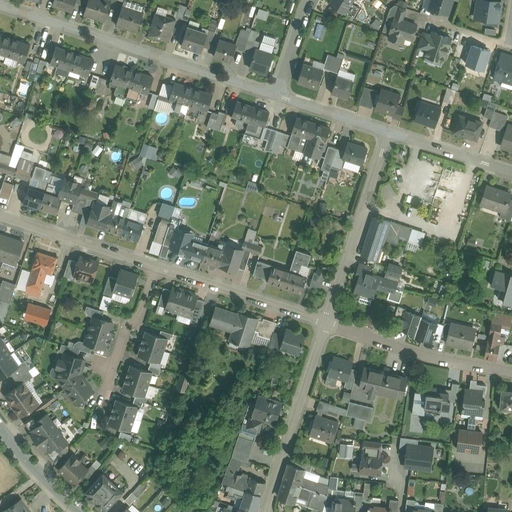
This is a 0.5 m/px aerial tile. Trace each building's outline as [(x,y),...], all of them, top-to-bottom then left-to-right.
[(54,0),(53,3),(73,10),(75,3),(75,0),(54,0)] [(111,0),(109,0),(88,0),(87,5),(83,16),(104,23),(111,0)] [(352,0),(332,0),(329,5),(330,6),(331,5),(344,13),(344,14),(345,14),(345,13),(353,18),(359,8),(351,3),(352,0)] [(432,0),(429,11),(438,14),(439,12),(447,14),(451,0),(432,0)] [(478,0),(475,19),(498,22),(501,3),(493,1),(492,0),(478,0)] [(128,6),(123,4),(116,26),(137,33),(145,8),(129,3),(128,6)] [(187,7),(181,5),(176,17),(183,19),(187,7)] [(405,9),(394,5),(390,9),(386,20),(392,22),(394,17),(402,20),(405,9)] [(259,7),(256,16),(265,19),(268,10),(259,7)] [(176,20),(156,13),(148,35),(168,42),(176,20)] [(402,20),(394,17),(392,22),(393,22),(389,33),(391,33),(389,39),(402,44),(405,33),(413,36),(416,25),(402,20)] [(206,33),(187,27),(181,45),(201,52),(204,42),(207,33),(206,33)] [(238,36),(248,39),(250,32),(241,29),(238,36)] [(214,32),(208,30),(206,33),(207,33),(204,42),(211,44),(214,32)] [(431,35),(422,32),(417,48),(426,51),(431,35)] [(451,38),(432,32),(431,35),(426,51),(424,56),(433,59),(432,59),(434,60),(434,59),(443,62),(446,53),(449,51),(448,48),(451,38)] [(261,40),(271,43),(273,36),(263,33),(261,40)] [(11,39),(0,35),(0,53),(6,55),(11,39)] [(248,39),(238,36),(235,44),(236,45),(235,49),(244,52),(248,39)] [(30,45),(11,39),(6,55),(25,61),(30,45)] [(254,41),(248,39),(244,52),(250,54),(254,41)] [(228,43),(219,40),(214,56),(230,62),(235,49),(236,45),(235,44),(228,42),(228,43)] [(261,42),(259,50),(256,49),(250,68),(266,74),(273,55),(271,54),(274,46),(261,42)] [(75,53),(56,47),(50,63),(69,69),(75,53)] [(93,59),(75,53),(69,69),(88,75),(93,59)] [(325,64),(323,69),(332,72),(336,57),(328,54),(325,64)] [(511,57),(501,54),(493,78),(511,84),(511,57)] [(343,59),(336,57),(332,72),(338,74),(343,59)] [(46,61),(40,59),(36,71),(42,73),(46,61)] [(312,69),(322,73),(323,69),(325,64),(314,60),(312,67),(313,67),(312,69)] [(312,67),(303,64),(297,82),(317,89),(322,73),(312,69),(313,67),(312,67)] [(134,71),(115,65),(109,84),(116,86),(114,93),(116,95),(123,98),(126,97),(126,96),(134,71)] [(67,76),(77,79),(79,73),(68,70),(67,76)] [(153,77),(134,71),(126,96),(137,100),(140,91),(148,93),(153,77)] [(94,75),(90,85),(95,87),(99,77),(94,75)] [(353,81),(337,75),(331,93),(348,99),(353,81)] [(105,79),(99,77),(95,90),(101,92),(105,79)] [(454,80),(451,89),(455,90),(457,91),(460,82),(454,80)] [(194,89),(174,83),(169,98),(176,101),(174,109),(185,113),(188,105),(194,89)] [(377,91),(364,87),(359,102),(372,106),(377,91)] [(447,88),(443,102),(451,104),(455,90),(451,89),(447,88)] [(212,95),(194,89),(188,105),(207,111),(212,95)] [(389,93),(380,90),(375,107),(386,111),(387,110),(393,112),(394,113),(396,106),(399,99),(388,96),(389,93)] [(159,95),(153,93),(149,105),(155,107),(159,95)] [(164,97),(159,95),(155,107),(160,109),(164,97)] [(169,98),(164,97),(160,109),(155,107),(154,110),(171,116),(174,109),(176,101),(169,98)] [(441,107),(420,101),(414,120),(435,126),(441,107)] [(253,107),(237,102),(232,116),(237,118),(235,125),(246,129),(253,107)] [(497,104),(489,102),(483,116),(491,120),(494,112),(497,104)] [(396,106),(394,113),(393,112),(392,117),(400,120),(404,108),(396,106)] [(269,113),(253,107),(246,129),(244,133),(261,138),(264,127),(269,113)] [(216,119),(214,124),(221,126),(222,124),(225,113),(219,111),(218,114),(216,119)] [(218,114),(211,112),(207,127),(212,129),(214,124),(216,119),(218,114)] [(494,112),(491,120),(488,127),(502,132),(507,117),(494,112)] [(482,122),(459,115),(453,133),(468,137),(468,138),(476,141),(482,122)] [(313,123),(297,118),(291,135),(288,146),(287,147),(303,153),(308,137),(313,123)] [(313,123),(308,137),(303,153),(319,158),(324,143),(325,143),(329,128),(313,123)] [(221,126),(214,124),(212,129),(226,133),(229,126),(222,124),(221,126)] [(511,125),(507,124),(501,145),(511,149),(511,125)] [(264,127),(261,138),(267,140),(271,129),(264,127)] [(278,131),(271,129),(267,140),(274,142),(278,131)] [(284,133),(278,131),(274,142),(280,144),(284,133)] [(291,135),(284,133),(280,144),(288,146),(291,135)] [(367,149),(348,142),(345,151),(343,158),(344,159),(362,165),(367,149)] [(144,144),(140,155),(153,159),(156,148),(144,144)] [(337,149),(328,146),(322,164),(331,167),(337,149)] [(11,158),(20,160),(20,159),(23,151),(14,149),(13,154),(11,158)] [(337,149),(331,167),(341,170),(344,159),(343,158),(345,151),(337,149)] [(0,162),(0,163),(9,165),(11,158),(13,154),(1,150),(0,153),(0,162)] [(33,154),(23,151),(20,159),(30,162),(33,154)] [(142,166),(143,158),(133,156),(132,165),(142,166)] [(17,168),(20,160),(11,158),(9,165),(17,168)] [(30,162),(20,159),(20,160),(17,168),(18,168),(15,176),(28,180),(33,163),(30,162)] [(0,171),(6,173),(9,165),(0,163),(0,162),(0,171)] [(17,168),(9,165),(6,173),(15,176),(18,168),(17,168)] [(35,189),(28,186),(22,204),(39,209),(48,183),(42,181),(46,169),(36,166),(32,178),(38,180),(35,189)] [(169,172),(178,178),(182,173),(172,166),(169,172)] [(201,187),(203,181),(191,178),(190,184),(201,187)] [(80,185),(64,180),(62,187),(64,187),(62,195),(68,197),(67,200),(74,202),(75,202),(77,195),(80,185)] [(55,185),(48,183),(39,209),(56,215),(62,198),(52,194),(55,185)] [(379,188),(384,200),(395,195),(390,183),(379,188)] [(13,187),(3,184),(1,189),(11,192),(13,187)] [(511,195),(486,187),(484,196),(485,196),(482,204),(491,207),(492,206),(502,209),(501,211),(505,212),(509,199),(511,195)] [(11,192),(1,189),(0,191),(0,196),(9,200),(11,192)] [(90,191),(81,189),(79,196),(79,197),(88,199),(90,191)] [(99,194),(90,191),(88,199),(94,202),(96,202),(97,202),(99,194)] [(88,199),(79,197),(79,196),(77,195),(75,202),(74,202),(71,211),(83,215),(88,199)] [(88,199),(83,215),(89,217),(94,202),(88,199)] [(511,199),(509,199),(505,212),(501,211),(499,217),(511,221),(511,215),(511,199)] [(97,202),(96,202),(94,202),(89,217),(87,223),(104,228),(103,230),(121,236),(126,218),(109,213),(111,207),(97,202)] [(320,202),(318,212),(325,214),(327,204),(320,202)] [(111,207),(109,213),(126,218),(129,208),(112,203),(111,207)] [(162,214),(171,217),(175,207),(164,203),(160,214),(162,214)] [(126,218),(143,224),(147,214),(129,208),(126,218)] [(169,225),(171,217),(162,214),(160,222),(169,225)] [(180,220),(171,217),(169,225),(178,228),(180,220)] [(310,218),(311,228),(319,227),(318,217),(310,218)] [(390,222),(374,217),(362,256),(378,261),(384,241),(390,222)] [(143,224),(126,218),(121,236),(138,241),(143,224)] [(412,228),(390,221),(390,222),(384,241),(397,245),(399,238),(408,241),(412,228)] [(159,222),(153,241),(162,244),(169,225),(160,222),(159,222)] [(176,232),(178,228),(169,225),(162,244),(171,247),(175,232),(176,232)] [(422,231),(412,228),(408,241),(418,245),(422,231)] [(244,242),(253,244),(257,232),(248,229),(244,242)] [(176,232),(175,232),(171,247),(170,249),(186,254),(185,257),(202,262),(208,244),(191,239),(192,237),(176,232)] [(23,243),(0,234),(0,259),(16,265),(23,243)] [(243,250),(250,252),(253,244),(244,242),(241,250),(243,250)] [(168,250),(170,249),(171,247),(162,244),(160,256),(166,258),(168,250)] [(242,253),(225,248),(225,250),(208,244),(202,262),(219,268),(219,266),(236,272),(237,268),(242,253)] [(262,247),(253,244),(250,252),(259,255),(262,247)] [(242,253),(237,268),(244,271),(250,252),(243,250),(242,253)] [(306,277),(298,274),(301,265),(307,267),(310,255),(296,250),(289,271),(284,288),(301,294),(306,277)] [(39,296),(46,273),(51,275),(57,258),(37,252),(32,269),(33,269),(32,272),(25,292),(39,296)] [(98,263),(80,257),(78,263),(74,275),(75,275),(83,278),(82,279),(92,282),(98,263)] [(78,263),(69,260),(63,277),(73,280),(75,275),(74,275),(78,263)] [(289,271),(257,261),(252,275),(268,280),(267,283),(284,288),(289,271)] [(372,278),(368,277),(370,268),(359,264),(356,273),(359,274),(354,291),(361,294),(358,301),(369,305),(371,299),(372,300),(373,295),(375,288),(394,293),(402,269),(389,264),(384,279),(373,275),(372,278)] [(327,268),(319,265),(316,273),(316,274),(324,276),(327,268)] [(137,275),(120,270),(117,279),(113,291),(114,291),(130,296),(137,275)] [(511,274),(496,270),(492,286),(506,290),(503,302),(511,305),(511,274)] [(324,276),(316,274),(316,273),(314,273),(309,288),(319,291),(324,276)] [(109,276),(103,294),(112,296),(114,291),(113,291),(117,279),(109,276)] [(16,285),(2,280),(0,287),(0,300),(9,303),(16,285)] [(166,308),(172,291),(163,288),(158,305),(166,308)] [(179,290),(173,288),(172,291),(166,308),(166,309),(178,313),(185,291),(179,289),(179,290)] [(185,291),(178,313),(190,317),(196,299),(197,296),(191,294),(191,293),(185,291)] [(99,307),(107,309),(111,296),(103,294),(99,307)] [(196,299),(190,316),(199,318),(204,301),(196,299)] [(9,303),(0,300),(0,317),(3,323),(9,303)] [(51,310),(28,303),(23,318),(46,326),(51,310)] [(166,309),(166,308),(158,305),(155,313),(164,315),(166,309)] [(103,312),(86,306),(85,311),(87,315),(93,317),(101,319),(103,312)] [(398,306),(392,324),(399,326),(404,311),(405,311),(405,309),(398,306)] [(262,320),(239,313),(239,315),(215,307),(210,324),(232,331),(229,341),(230,341),(228,345),(246,351),(247,346),(248,347),(250,342),(267,348),(271,337),(258,333),(262,320)] [(405,311),(404,311),(399,326),(398,329),(408,333),(408,334),(414,336),(421,316),(405,311)] [(493,313),(484,358),(496,360),(499,344),(503,344),(507,326),(510,327),(511,317),(511,316),(503,315),(493,313)] [(437,324),(421,319),(422,317),(421,316),(414,336),(414,339),(421,341),(421,340),(431,343),(432,340),(437,324)] [(101,319),(93,317),(89,330),(109,337),(113,323),(101,319)] [(275,324),(262,320),(258,333),(271,337),(273,331),(275,324)] [(437,324),(432,340),(439,343),(441,336),(444,323),(443,325),(437,323),(437,324)] [(444,323),(441,336),(446,337),(450,325),(444,323)] [(464,326),(450,323),(446,337),(445,343),(455,346),(455,344),(471,348),(476,331),(475,331),(475,332),(464,329),(464,326)] [(305,335),(286,328),(284,335),(279,349),(298,355),(305,335)] [(109,337),(89,330),(85,343),(84,344),(92,346),(104,350),(109,337)] [(172,334),(161,330),(159,336),(168,339),(170,340),(172,334)] [(284,335),(273,331),(272,335),(279,337),(274,351),(278,352),(279,349),(284,335)] [(159,336),(145,332),(141,344),(164,351),(168,339),(159,336)] [(279,337),(272,335),(271,337),(267,348),(267,349),(274,351),(279,337)] [(85,343),(79,341),(74,344),(73,348),(79,350),(90,353),(92,346),(84,344),(85,343)] [(164,351),(141,344),(137,355),(151,360),(160,363),(164,351)] [(3,345),(0,347),(0,361),(10,354),(3,345)] [(73,348),(68,346),(66,352),(60,350),(59,352),(64,354),(76,357),(79,350),(73,348)] [(10,354),(0,361),(0,378),(10,372),(18,366),(18,365),(10,354)] [(76,357),(64,354),(62,361),(59,360),(56,369),(59,370),(57,378),(65,389),(82,377),(80,374),(84,360),(76,357)] [(352,363),(333,357),(325,382),(335,386),(337,377),(346,380),(347,380),(349,372),(352,363)] [(25,360),(18,365),(18,366),(10,372),(15,380),(29,370),(31,369),(25,360)] [(160,363),(151,360),(149,366),(160,369),(162,364),(160,363)] [(147,371),(130,366),(126,378),(148,385),(152,373),(147,371)] [(160,369),(149,366),(147,371),(152,373),(158,375),(160,369)] [(406,379),(364,368),(359,388),(401,398),(406,379)] [(15,380),(14,381),(18,386),(23,383),(33,377),(29,370),(15,380)] [(356,374),(349,372),(347,380),(346,380),(344,387),(352,389),(356,374)] [(189,379),(180,376),(175,391),(184,394),(189,379)] [(82,377),(65,389),(76,404),(77,404),(78,406),(82,406),(84,404),(85,401),(84,399),(93,392),(82,377)] [(148,385),(126,378),(122,390),(136,394),(145,397),(148,385)] [(18,386),(5,395),(9,401),(8,401),(12,407),(31,393),(23,383),(18,386)] [(459,384),(452,383),(450,397),(457,398),(459,384)] [(426,393),(414,392),(412,414),(423,415),(424,408),(432,409),(431,413),(439,414),(440,410),(448,411),(449,401),(447,401),(448,393),(435,391),(436,388),(427,387),(426,393)] [(483,392),(464,390),(461,416),(470,418),(475,418),(482,419),(484,401),(481,400),(483,392)] [(349,403),(349,402),(351,393),(344,391),(341,401),(349,403)] [(511,391),(507,391),(502,391),(500,410),(510,411),(510,409),(511,409),(511,391)] [(31,393),(12,407),(16,412),(16,411),(20,417),(38,404),(31,393)] [(145,397),(136,394),(134,400),(145,403),(147,398),(145,397)] [(282,403),(259,395),(252,417),(253,417),(253,415),(262,418),(274,422),(274,424),(275,424),(282,403)] [(132,405),(116,400),(112,412),(134,419),(138,407),(132,405)] [(145,403),(134,400),(132,405),(138,407),(143,409),(145,403)] [(330,404),(319,400),(316,411),(326,414),(327,411),(330,404)] [(347,409),(346,416),(355,418),(365,420),(370,421),(373,408),(349,402),(349,403),(347,409)] [(347,409),(330,404),(327,411),(346,417),(346,416),(347,409)] [(134,419),(112,412),(108,424),(130,431),(134,419)] [(46,414),(36,422),(39,425),(30,432),(31,434),(37,443),(57,428),(46,414)] [(253,415),(253,417),(252,417),(251,416),(251,418),(251,419),(249,420),(247,425),(242,424),(238,436),(253,441),(256,432),(257,432),(258,431),(259,430),(261,423),(260,422),(262,418),(253,415)] [(338,422),(315,415),(309,436),(331,443),(338,422)] [(32,417),(23,423),(30,432),(39,425),(36,422),(32,417)] [(365,420),(355,418),(353,427),(363,429),(365,420)] [(57,428),(37,443),(44,451),(46,453),(55,446),(57,449),(67,442),(57,428)] [(468,430),(459,429),(456,449),(479,452),(482,432),(474,431),(468,430)] [(131,436),(120,432),(118,438),(129,441),(131,436)] [(253,441),(238,436),(232,456),(247,461),(253,441)] [(381,443),(363,440),(362,448),(364,448),(380,450),(381,443)] [(352,457),(353,444),(340,443),(339,455),(352,457)] [(433,448),(407,444),(404,467),(430,471),(433,448)] [(55,446),(46,453),(55,465),(62,456),(57,449),(55,446)] [(380,450),(364,448),(363,456),(362,455),(360,472),(379,475),(382,458),(379,457),(380,450)] [(68,450),(60,459),(65,463),(73,454),(68,450)] [(80,461),(73,454),(65,463),(59,470),(71,480),(70,481),(74,485),(80,478),(87,471),(78,463),(80,461)] [(323,457),(321,467),(329,469),(331,460),(323,457)] [(240,463),(230,460),(224,475),(232,478),(235,469),(238,470),(240,463)] [(306,479),(317,482),(319,476),(309,473),(312,466),(297,461),(295,467),(304,470),(302,477),(306,479)] [(96,469),(92,465),(88,469),(92,473),(96,469)] [(295,467),(288,465),(283,481),(303,487),(306,479),(302,477),(304,470),(295,467)] [(267,474),(268,468),(257,466),(255,472),(267,474)] [(87,471),(80,478),(84,482),(92,473),(88,469),(87,471)] [(123,492),(103,473),(86,492),(89,495),(88,497),(100,509),(102,507),(106,510),(123,492)] [(265,483),(247,478),(248,477),(247,474),(243,473),(241,474),(239,480),(232,478),(224,475),(221,483),(228,485),(261,495),(265,483)] [(331,480),(319,476),(317,482),(329,486),(331,480)] [(319,492),(327,495),(328,488),(329,486),(317,482),(306,479),(303,487),(319,492)] [(283,481),(278,497),(314,508),(319,492),(303,487),(283,481)] [(141,482),(132,492),(137,497),(146,487),(141,482)] [(228,485),(221,483),(218,490),(225,492),(228,485)] [(255,511),(261,495),(228,485),(225,492),(225,493),(226,496),(233,498),(236,497),(236,496),(243,498),(239,508),(250,511),(255,511)] [(336,489),(328,488),(327,495),(324,506),(331,507),(332,499),(335,499),(336,489)] [(354,492),(345,490),(344,500),(342,511),(354,511),(355,510),(356,502),(353,501),(354,492)] [(132,492),(124,501),(129,505),(137,497),(132,492)] [(327,495),(319,492),(314,508),(323,511),(324,506),(327,495)] [(363,493),(354,492),(353,501),(356,502),(356,498),(362,499),(363,496),(363,493)] [(371,497),(363,496),(362,499),(361,511),(360,511),(366,511),(367,507),(370,507),(371,497)] [(335,499),(332,499),(331,507),(330,511),(342,511),(344,500),(335,499)] [(398,500),(390,499),(388,509),(391,510),(390,511),(396,511),(398,501),(398,500)] [(415,500),(407,499),(404,511),(410,511),(411,509),(414,510),(415,500)] [(29,511),(21,500),(2,511),(29,511)] [(442,511),(444,504),(435,502),(433,511),(442,511)]
